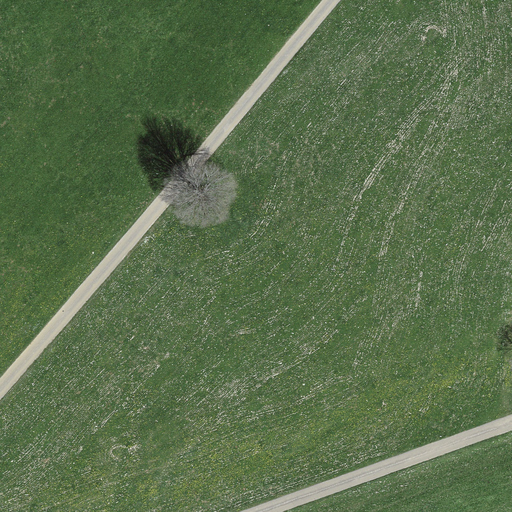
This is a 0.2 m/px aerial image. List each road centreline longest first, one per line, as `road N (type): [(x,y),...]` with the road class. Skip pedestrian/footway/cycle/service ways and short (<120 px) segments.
road 1 (track): [(0,397),(336,0)]
road 2 (track): [(272,511),(511,427)]
